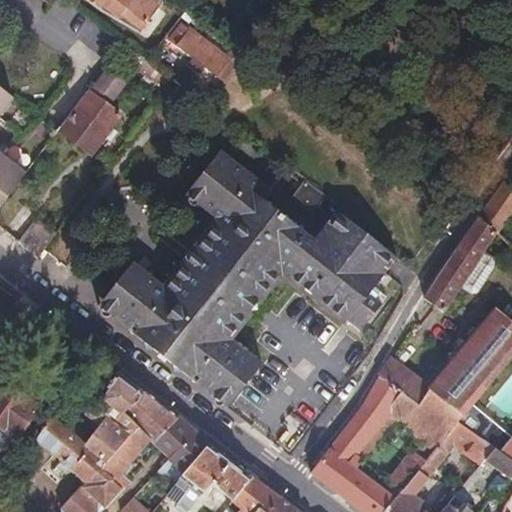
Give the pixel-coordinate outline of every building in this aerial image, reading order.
[(129,0),(105,0),(121,12),(129,0)] [(152,10),(138,0),(135,0),(129,9),(145,20),(152,10)] [(158,0),(138,0),(152,10),(159,1),(158,0)] [(171,37),(219,73),(232,56),(183,20),(171,37)] [(168,85),(175,75),(149,55),(127,39),(118,49),(168,85)] [(64,125),(92,146),(120,110),(109,102),(130,74),(113,60),(64,125)] [(0,81),(0,204),(28,168),(0,146),(0,111),(14,93),(0,81)] [(200,200),(257,138),(243,126),(225,149),(221,146),(187,189),(200,200)] [(374,280),(397,250),(336,202),(312,233),(260,191),(284,159),(257,138),(200,200),(214,211),(217,207),(219,206),(224,210),(226,218),(218,220),(189,257),(167,286),(160,281),(164,275),(145,261),(113,295),(115,303),(225,387),(240,386),(265,353),(239,333),(234,338),(228,334),(278,269),(280,268),(279,261),(281,260),(288,259),(293,263),(289,268),(361,324),(387,290),(374,280)] [(497,234),(499,236),(511,216),(511,192),(506,186),(503,184),(480,218),(483,221),(497,234)] [(41,253),(60,229),(39,214),(21,238),(41,253)] [(485,252),(497,234),(483,221),(461,251),(458,249),(425,299),(434,306),(443,313),(461,287),(485,252)] [(494,257),(485,252),(461,287),(472,294),(481,292),(497,265),(494,257)] [(113,295),(145,261),(137,254),(111,288),(113,295)] [(111,288),(101,300),(106,304),(113,295),(111,288)] [(113,295),(106,304),(111,308),(115,303),(113,295)] [(158,344),(221,393),(225,387),(115,303),(111,308),(158,344)] [(469,410),(511,358),(511,330),(492,313),(430,389),(463,417),(469,410)] [(94,358),(78,347),(62,365),(78,377),(94,358)] [(417,407),(430,389),(391,361),(380,380),(417,407)] [(78,377),(62,365),(55,394),(65,398),(78,377)] [(0,401),(12,387),(0,376),(0,401)] [(60,511),(101,511),(120,490),(112,482),(113,481),(100,470),(137,426),(124,414),(141,396),(116,376),(88,415),(102,428),(86,449),(49,419),(45,425),(34,442),(56,459),(84,485),(60,511)] [(500,453),(511,439),(469,410),(463,417),(430,389),(417,407),(380,380),(359,411),(311,475),(360,511),(387,511),(397,499),(383,488),(357,469),(363,461),(358,457),(377,433),(392,415),(402,429),(434,453),(457,424),(496,450),(500,453)] [(221,393),(229,399),(240,386),(225,387),(221,393)] [(41,411),(12,387),(0,401),(0,452),(2,453),(14,438),(16,440),(23,432),(34,442),(45,425),(36,417),(41,411)] [(142,395),(141,396),(124,414),(137,426),(100,470),(113,481),(112,482),(120,490),(126,483),(119,477),(141,450),(149,440),(154,445),(176,420),(142,395)] [(391,443),(402,429),(392,415),(377,433),(391,443)] [(182,477),(206,449),(208,446),(177,419),(176,420),(154,445),(155,446),(168,461),(167,462),(182,477)] [(481,466),(496,450),(457,424),(434,453),(426,462),(397,499),(387,511),(427,511),(431,508),(416,496),(453,450),(462,455),(464,452),(481,466)] [(511,438),(511,439),(500,453),(496,450),(481,466),(442,511),(482,511),(508,478),(511,480),(511,438)] [(147,456),(155,446),(154,445),(149,440),(141,450),(147,456)] [(232,501),(249,482),(206,449),(182,477),(166,498),(176,506),(183,499),(192,506),(203,494),(212,485),(232,501)] [(383,488),(397,499),(426,462),(412,452),(383,488)] [(0,460),(0,476),(2,479),(16,463),(5,454),(0,460)] [(255,511),(257,510),(269,496),(249,482),(232,501),(223,511),(255,511)] [(258,511),(269,511),(279,502),(269,496),(257,510),(258,511)] [(292,511),(279,502),(269,511),(258,511),(257,510),(255,511),(292,511)]
